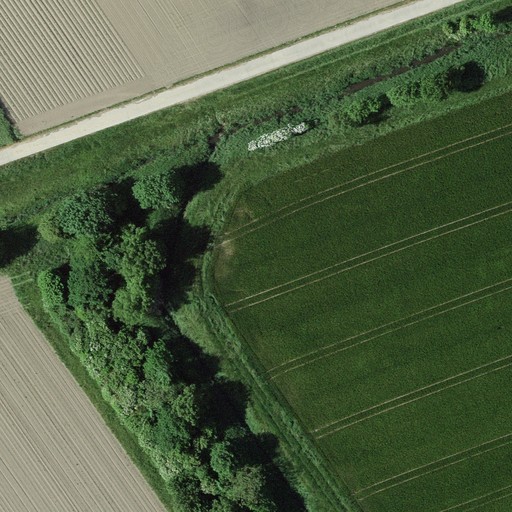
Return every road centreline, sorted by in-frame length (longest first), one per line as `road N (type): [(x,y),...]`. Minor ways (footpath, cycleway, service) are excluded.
road 1 (track): [(443,0),(0,158)]
road 2 (track): [(346,511),(211,316),(200,262),(231,176)]
